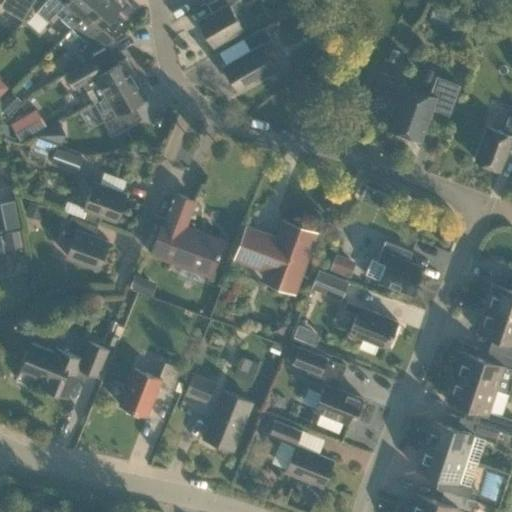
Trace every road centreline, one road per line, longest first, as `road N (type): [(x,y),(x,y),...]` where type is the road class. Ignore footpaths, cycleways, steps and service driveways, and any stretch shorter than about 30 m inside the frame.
road 1 (residential): [(358,511),(468,231),(465,200),(455,188),(211,111),(189,97)]
road 2 (tertiary): [(233,511),(0,446)]
road 3 (residential): [(120,287),(189,97)]
